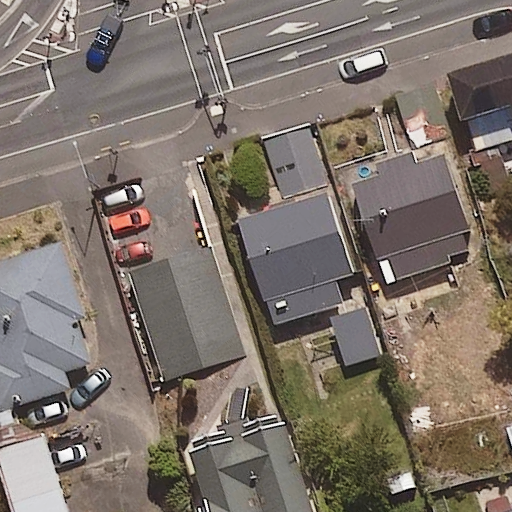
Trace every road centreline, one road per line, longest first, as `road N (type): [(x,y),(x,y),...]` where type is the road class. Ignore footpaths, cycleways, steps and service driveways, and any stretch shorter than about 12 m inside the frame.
road 1 (secondary): [(467,0),(135,101)]
road 2 (secondary): [(122,50),(285,0)]
road 3 (secondary): [(135,101),(0,142)]
road 4 (secondary): [(0,87),(122,50)]
